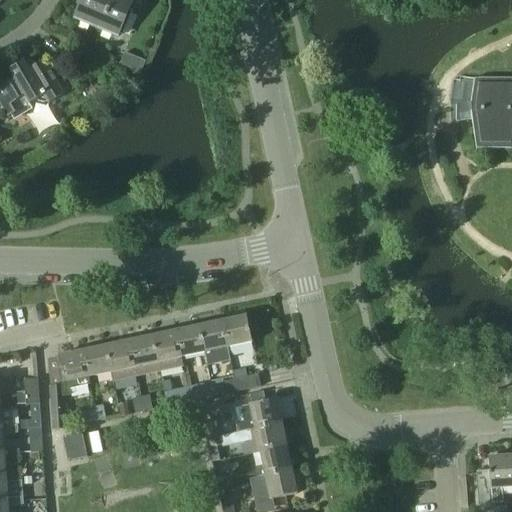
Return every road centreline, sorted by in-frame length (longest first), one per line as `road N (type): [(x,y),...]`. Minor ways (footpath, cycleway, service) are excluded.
road 1 (tertiary): [(0,261),(166,264),(296,243)]
road 2 (tertiary): [(296,243),(331,398),(343,418),(372,428),(442,426)]
road 3 (tertiary): [(296,243),(243,0)]
